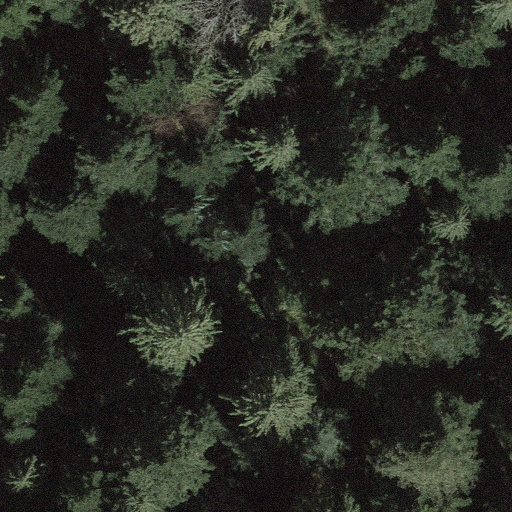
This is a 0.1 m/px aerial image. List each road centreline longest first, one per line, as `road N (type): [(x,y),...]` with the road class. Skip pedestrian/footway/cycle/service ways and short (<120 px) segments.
road 1 (track): [(277,129),(475,511)]
road 2 (track): [(511,90),(277,129),(265,124),(193,0)]
